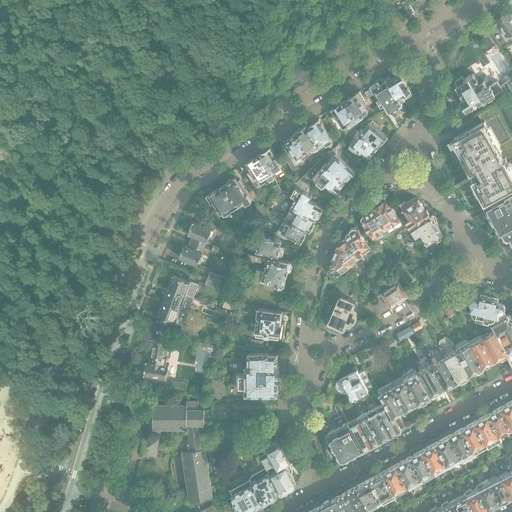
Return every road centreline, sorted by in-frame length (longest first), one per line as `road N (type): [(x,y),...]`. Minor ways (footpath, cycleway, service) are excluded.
road 1 (residential): [(51,511),(125,280),(175,187),(200,163),(409,34)]
road 2 (unknown): [(337,0),(186,59),(100,105),(46,142),(0,195)]
road 3 (residential): [(323,486),(511,383)]
road 4 (residential): [(302,333),(315,258),(339,217),(390,179)]
road 5 (residential): [(333,345),(455,279)]
